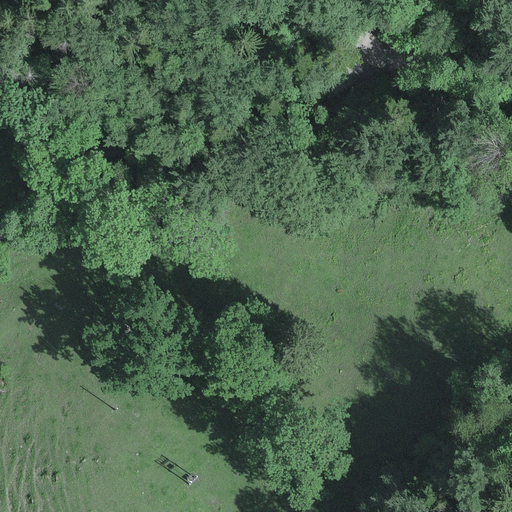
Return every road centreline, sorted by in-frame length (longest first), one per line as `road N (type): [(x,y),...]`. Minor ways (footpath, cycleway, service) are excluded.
road 1 (unclassified): [(0,231),(96,151),(140,143),(228,148),(282,132),(365,57),(375,0)]
road 2 (track): [(365,57),(511,62)]
